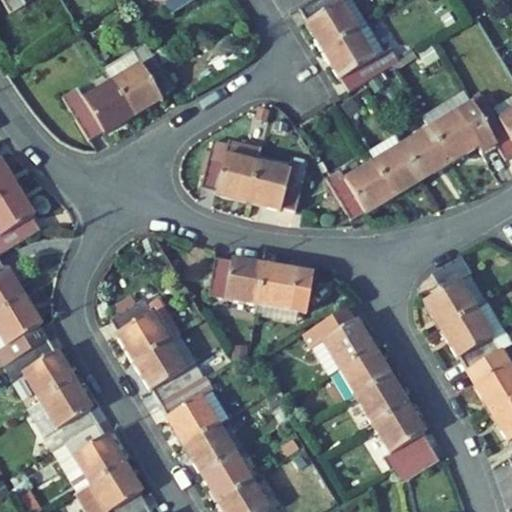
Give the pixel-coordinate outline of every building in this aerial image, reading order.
[(26,6),(22,0),(2,0),(11,15),(26,6)] [(161,0),(171,16),(197,0),(161,0)] [(323,54),(358,34),(340,5),(348,0),(318,0),(300,12),(307,24),(305,25),(323,54)] [(391,52),(374,62),(358,34),(323,54),(340,83),(341,82),(349,95),(398,65),(419,53),(417,50),(396,62),(391,52)] [(419,53),(398,65),(400,69),(421,57),(419,53)] [(110,85),(131,120),(160,102),(159,101),(173,92),(153,60),(110,85)] [(378,79),(369,85),(375,95),(384,89),(378,79)] [(102,137),(131,120),(110,85),(82,102),(76,92),(62,101),(88,143),(101,135),(102,137)] [(353,97),(345,103),(351,113),(360,108),(353,97)] [(506,164),(511,159),(511,98),(479,119),(498,150),(506,164)] [(430,130),(451,165),(478,149),(484,159),(498,150),(479,119),(471,106),(430,130)] [(422,182),(451,165),(430,130),(401,148),(422,182)] [(393,199),(422,182),(401,148),(395,137),(367,154),(373,165),(393,199)] [(200,191),(248,204),(261,154),(228,146),(228,148),(213,144),(200,191)] [(248,204),(295,216),(308,167),(261,154),(248,204)] [(0,200),(17,190),(0,161),(0,200)] [(352,224),(393,199),(373,165),(344,182),(338,172),(325,180),(352,224)] [(17,190),(0,200),(0,257),(41,233),(33,220),(34,219),(17,190)] [(475,312),(458,283),(470,275),(460,258),(430,276),(440,294),(423,304),(441,332),(475,312)] [(257,307),(264,267),(231,261),(231,263),(215,260),(208,298),(257,307)] [(0,314),(24,300),(7,271),(5,272),(0,262),(0,314)] [(313,276),(264,267),(257,307),(290,313),(306,316),(313,276)] [(488,304),(470,275),(458,283),(475,312),(488,304)] [(0,363),(4,369),(47,343),(48,343),(40,329),(42,328),(24,300),(0,314),(0,363)] [(169,345),(143,302),(110,322),(118,335),(116,336),(134,365),(169,345)] [(339,371),(374,351),(357,322),(355,323),(347,310),(303,336),(311,349),(322,343),(339,371)] [(500,353),(475,312),(441,332),(458,361),(459,360),(467,372),(500,353)] [(204,380),(180,338),(169,345),(134,365),(151,394),(153,393),(160,406),(204,380)] [(55,356),(47,343),(4,369),(2,370),(9,382),(22,374),(40,403),(74,383),(57,354),(55,356)] [(322,343),(311,349),(328,378),(339,371),(322,343)] [(391,379),(374,351),(339,371),(356,400),(391,379)] [(467,372),(465,373),(491,416),(511,403),(511,372),(500,352),(500,353),(467,372)] [(0,387),(9,382),(2,370),(0,371),(0,387)] [(373,428),(408,407),(391,379),(356,400),(373,428)] [(204,380),(160,406),(168,419),(167,420),(183,448),(218,428),(201,399),(212,393),(204,380)] [(65,445),(98,426),(90,413),(92,412),(74,383),(40,403),(27,411),(52,453),(65,445)] [(511,403),(491,416),(508,445),(510,444),(511,447),(511,403)] [(391,474),(431,450),(423,437),(425,435),(408,407),(373,428),(390,457),(384,460),(391,474)] [(125,466),(107,437),(105,439),(98,426),(65,445),(90,487),(125,466)] [(218,428),(183,448),(200,477),(235,456),(218,428)] [(282,449),(289,462),(306,452),(298,439),(282,449)] [(439,464),(431,450),(391,474),(400,487),(439,464)] [(235,456),(200,477),(217,505),(252,484),(235,456)] [(86,511),(144,511),(149,509),(141,496),(142,495),(125,466),(90,487),(77,495),(86,511)] [(268,511),(252,484),(217,505),(221,511),(268,511)]
